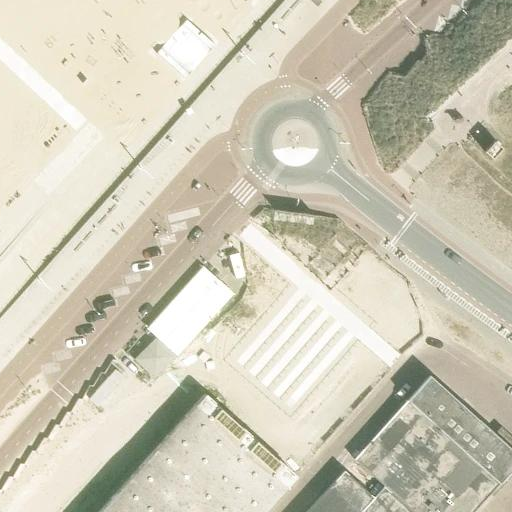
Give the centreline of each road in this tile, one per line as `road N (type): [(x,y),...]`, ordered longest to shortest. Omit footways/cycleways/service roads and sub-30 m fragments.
road 1 (residential): [(0,462),(267,161)]
road 2 (residential): [(511,418),(426,353),(282,511)]
road 3 (residential): [(511,308),(322,162)]
road 4 (residential): [(433,0),(309,112)]
